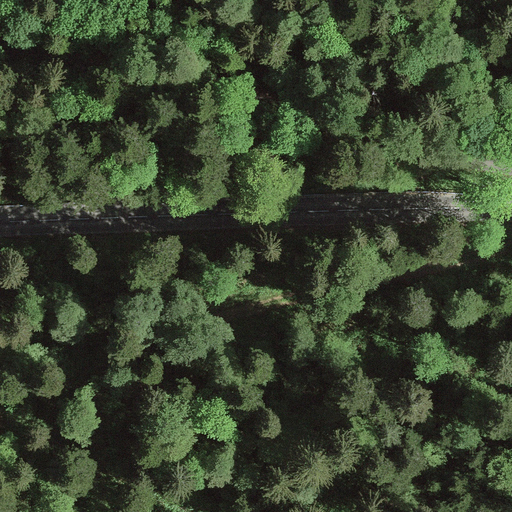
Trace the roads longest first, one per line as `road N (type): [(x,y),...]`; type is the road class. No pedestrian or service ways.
road 1 (unclassified): [(0,50),(87,61),(162,89),(246,93),(356,136),(511,166)]
road 2 (tertiary): [(511,212),(145,207),(0,216)]
road 3 (track): [(230,511),(168,475),(134,432),(120,387),(170,328),(376,209)]
